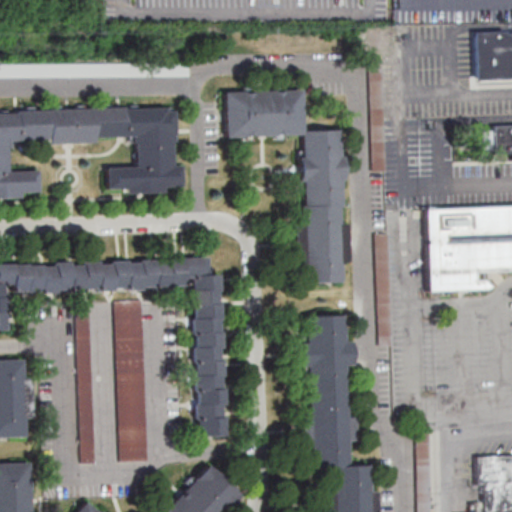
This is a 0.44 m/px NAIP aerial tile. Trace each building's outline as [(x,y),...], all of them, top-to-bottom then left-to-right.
[(511,31),(473,33),(475,83),(511,81),(511,31)] [(303,131),(303,91),(225,92),(225,135),(301,134),(302,282),(342,282),(341,131),(303,131)] [(0,108),(0,194),(39,194),(39,169),(9,169),(9,140),(96,140),(96,135),(136,135),(136,166),(108,166),(108,190),(182,189),(182,164),(174,164),(174,108),(0,108)] [(511,158),(511,127),(473,128),(473,159),(511,158)] [(426,294),(423,213),(511,209),(511,272),(473,274),(473,283),(485,282),(486,292),(426,294)] [(225,435),(220,273),(209,273),(209,258),(0,263),(0,329),(7,329),(6,284),(14,284),(14,291),(191,286),(195,435),(225,435)] [(145,460),(141,300),(113,300),(117,460),(145,460)] [(371,511),(371,463),(349,464),(349,438),(355,438),(355,415),(347,415),(346,363),(354,363),(353,340),(344,340),(344,314),(306,314),(307,342),(300,342),(301,365),(308,365),(308,417),(303,417),(303,441),(310,441),(310,467),(333,467),(334,511),(371,511)] [(79,463),(93,462),(90,329),(76,329),(79,463)] [(0,436),(25,436),(25,358),(0,358),(0,436)] [(430,511),(429,431),(415,432),(416,511),(430,511)] [(511,511),(487,511),(487,487),(476,488),(476,459),(511,458),(511,511)] [(0,462),(0,511),(30,511),(30,462),(0,462)] [(164,511),(223,511),(242,492),(208,462),(164,511)] [(101,511),(86,499),(75,511),(101,511)]
